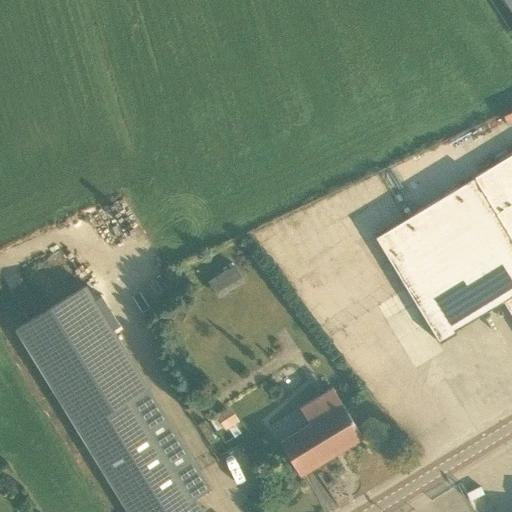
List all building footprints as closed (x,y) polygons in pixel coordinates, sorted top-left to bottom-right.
[(511,316),(511,153),(375,234),(438,341),(503,301),(511,316)] [(208,281),(215,293),(242,277),(235,265),(208,281)] [(95,301),(86,285),(17,328),(129,511),(202,511),(194,498),(209,488),(112,331),(95,301)] [(225,427),(238,419),(230,405),(217,413),(225,427)] [(299,474),(362,436),(342,406),(312,426),(280,446),(299,474)]
